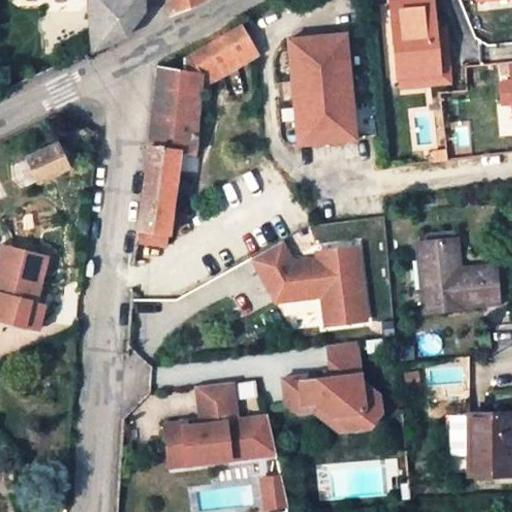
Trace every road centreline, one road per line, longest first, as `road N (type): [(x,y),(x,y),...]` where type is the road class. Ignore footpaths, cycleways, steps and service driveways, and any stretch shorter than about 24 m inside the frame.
road 1 (unclassified): [(91,511),(135,73),(151,42)]
road 2 (unclassified): [(151,42),(0,114)]
